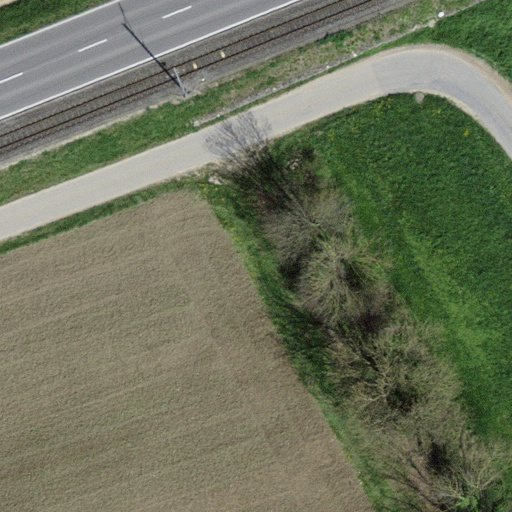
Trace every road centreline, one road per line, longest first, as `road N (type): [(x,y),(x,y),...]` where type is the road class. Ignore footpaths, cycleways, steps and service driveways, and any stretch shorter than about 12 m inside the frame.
road 1 (track): [(0,224),(369,81),(411,72),(472,91),(511,133)]
road 2 (secondary): [(0,74),(188,0)]
